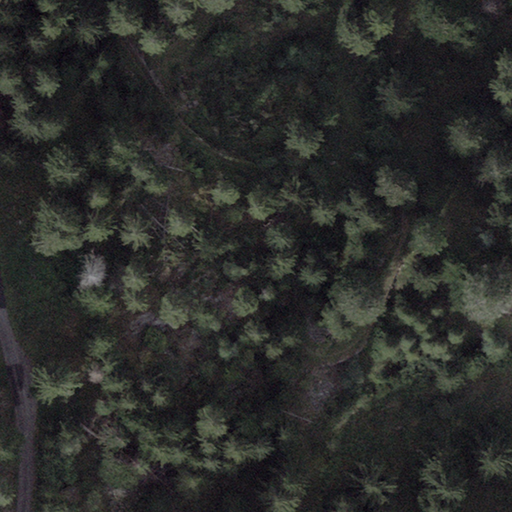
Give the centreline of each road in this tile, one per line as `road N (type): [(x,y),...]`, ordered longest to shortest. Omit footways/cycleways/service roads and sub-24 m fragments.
road 1 (track): [(342,0),(333,53),(337,93),(405,241),(382,267),(352,338),(302,363),(284,202),(262,176),(195,156),(117,43),(102,0)]
road 2 (track): [(0,302),(22,428),(22,511)]
